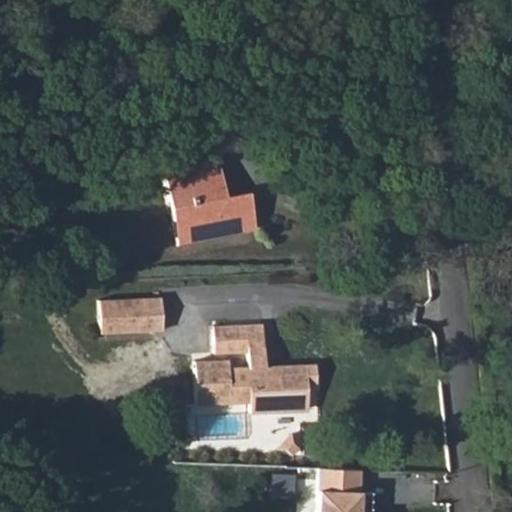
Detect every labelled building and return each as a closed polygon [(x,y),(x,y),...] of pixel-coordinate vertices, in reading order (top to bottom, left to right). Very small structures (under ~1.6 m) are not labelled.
[(157,169),(165,220),(185,217),(188,240),(249,232),(243,191),(217,195),(213,161),(157,169)] [(185,217),(165,220),(168,243),(188,240),(185,217)] [(162,330),(161,297),(97,300),(98,332),(162,330)] [(204,351),(248,349),(260,348),(259,324),(203,326),(204,351)] [(260,348),(248,349),(248,364),(260,364),(260,348)] [(260,364),(248,364),(226,365),(226,359),(194,360),(195,404),(249,401),(249,409),(279,408),(279,398),(299,397),(299,377),(309,377),(309,362),(260,364)] [(279,398),(279,408),(300,407),(299,397),(279,398)] [(265,470),(264,495),(288,496),(289,471),(265,470)] [(353,471),(315,470),(313,511),(351,511),(352,493),(353,471)] [(363,511),(364,494),(352,493),(351,511),(363,511)]
